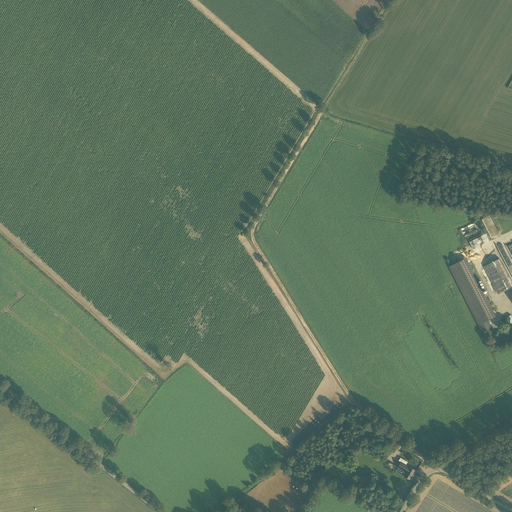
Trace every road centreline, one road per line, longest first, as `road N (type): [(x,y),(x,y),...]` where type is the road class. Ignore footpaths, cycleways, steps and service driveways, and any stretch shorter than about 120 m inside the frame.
road 1 (track): [(385,0),(252,239),(359,402),(435,469)]
road 2 (unclassified): [(0,384),(161,511)]
road 3 (track): [(359,402),(215,511)]
